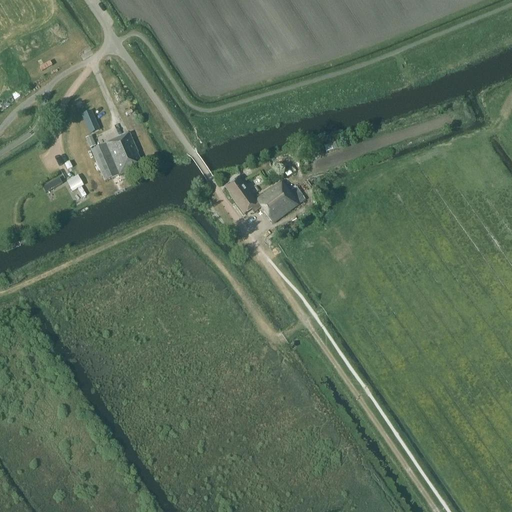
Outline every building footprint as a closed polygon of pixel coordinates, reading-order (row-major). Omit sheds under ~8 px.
[(43,71),(52,65),(50,61),(40,67),(43,71)] [(128,119),(135,114),(125,100),(118,105),(128,119)] [(92,112),(82,116),(90,134),(99,130),(92,112)] [(129,134),(91,151),(105,182),(142,166),(136,154),(137,153),(129,134)] [(90,148),(95,146),(91,137),(86,139),(90,148)] [(78,177),(67,183),(73,192),(83,186),(78,177)] [(243,185),(237,178),(225,186),(230,194),(229,194),(244,215),(251,210),(254,212),(260,208),(272,224),(298,206),(281,183),(256,200),(244,184),(243,185)] [(59,179),(43,189),(46,195),(63,185),(59,179)]
